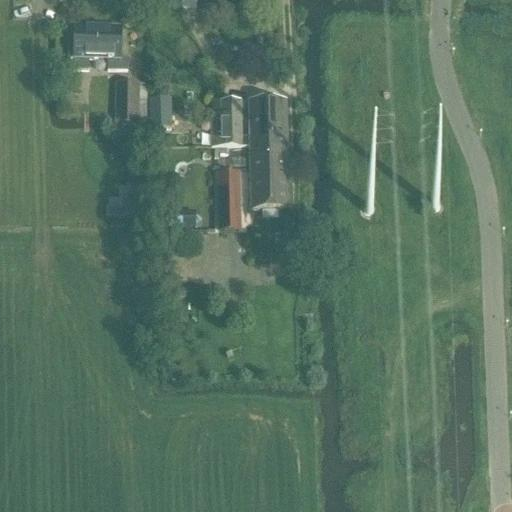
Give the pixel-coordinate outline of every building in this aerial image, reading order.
[(66,51),(66,74),(87,75),(87,63),(106,63),(106,75),(126,75),(126,61),(118,61),(118,31),(72,31),(72,51),(66,51)] [(137,86),(117,86),(117,128),(137,128),(137,86)] [(163,100),(167,96),(167,90),(157,91),(157,100),(163,100)] [(157,102),(149,102),(150,131),(170,130),(170,116),(158,117),(157,102)] [(249,141),(240,141),(240,149),(249,149),(250,213),(288,212),(285,103),(248,104),(249,141)] [(220,119),(211,119),(211,150),(221,150),(240,149),(240,141),(239,104),(238,104),(219,105),(220,119)] [(238,177),(218,178),(219,216),(238,215),(238,177)] [(133,199),(122,199),(122,218),(133,218),(133,199)] [(429,208),(429,209),(429,210),(430,211),(430,212),(431,213),(432,213),(433,213),(435,213),(436,213),(437,212),(437,211),(438,210),(438,209),(438,208),(437,207),(437,206),(436,205),(435,205),(434,205),(433,205),(431,205),(431,206),(430,207),(429,208)] [(363,211),(363,212),(363,214),(364,215),(364,216),(365,216),(366,217),(368,217),(369,217),(370,216),(371,216),(371,215),(372,214),(372,213),(372,212),(372,211),(371,210),(370,209),(369,208),(368,208),(367,208),(366,209),(365,209),(364,210),(363,211)] [(179,216),(163,217),(163,230),(195,230),(195,216),(179,216)]
